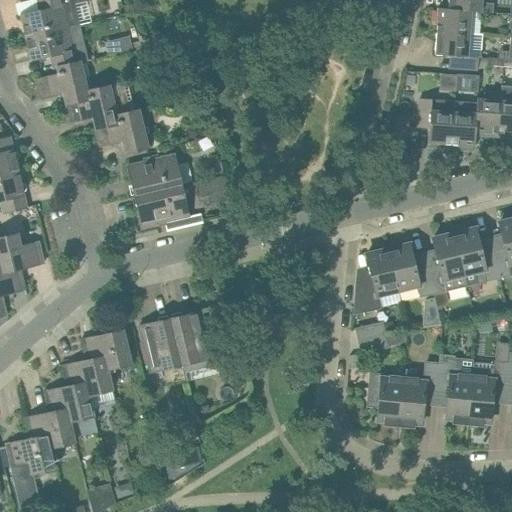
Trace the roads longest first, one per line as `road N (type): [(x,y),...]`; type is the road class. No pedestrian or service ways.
road 1 (residential): [(108,266),(80,193),(13,109),(0,54)]
road 2 (residential): [(341,216),(399,0)]
road 3 (residential): [(326,405),(341,441),(369,458),(419,468),(511,468)]
road 4 (residential): [(326,405),(341,216)]
road 5 (residential): [(341,216),(511,173)]
road 6 (residential): [(108,266),(268,231)]
road 7 (residential): [(0,359),(108,266)]
